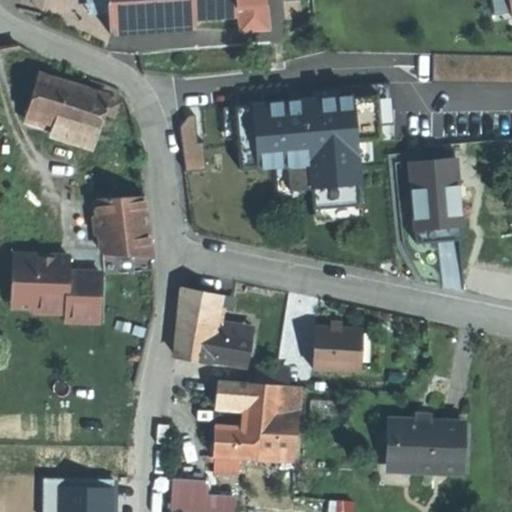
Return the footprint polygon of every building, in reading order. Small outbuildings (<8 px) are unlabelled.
[(100,0),(80,0),(81,13),(101,12),(100,0)] [(100,0),(101,12),(110,11),(111,34),(197,29),(196,19),(237,17),(237,20),(240,20),(242,20),(241,7),(266,5),(267,5),(266,0),(100,0)] [(242,20),(240,20),(242,30),(269,28),(266,5),(241,7),(242,20)] [(511,48),(428,48),(429,76),(511,75),(511,48)] [(93,147),(105,113),(110,96),(74,85),(39,74),(23,125),(93,147)] [(382,124),(380,76),(234,84),(237,152),(288,150),(289,175),(314,173),(315,192),(363,189),(360,125),(382,124)] [(110,96),(105,113),(117,117),(122,104),(115,102),(117,98),(110,96)] [(424,162),(422,137),(410,138),(412,163),(424,162)] [(457,159),(424,162),(412,163),(418,243),(464,240),(457,159)] [(152,257),(144,197),(98,199),(104,253),(152,257)] [(47,307),(47,313),(67,313),(66,321),(98,322),(100,275),(69,274),(69,258),(56,257),(51,262),(42,262),(42,256),(15,256),(13,293),(34,294),(47,307)] [(176,361),(208,366),(209,360),(208,360),(213,330),(215,331),(216,322),(219,308),(221,296),(184,289),(182,315),(180,324),(176,361)] [(47,307),(34,294),(34,312),(47,313),(47,307)] [(233,298),(221,296),(219,308),(231,310),(233,298)] [(215,331),(251,337),(252,329),(216,322),(215,331)] [(356,331),(340,329),(329,329),(317,328),(315,369),(354,372),(356,331)] [(208,360),(209,360),(246,366),(251,337),(215,331),(213,330),(208,360)] [(274,374),(258,373),(258,385),(274,385),(274,374)] [(244,408),(247,385),(218,383),(216,407),(244,408)] [(280,387),(247,385),(244,408),(242,429),(276,431),(280,387)] [(299,388),(280,387),(276,431),(242,429),(215,427),(214,445),(213,458),(215,458),(240,459),(291,462),(296,415),(299,389),(299,388)] [(306,389),(299,389),(296,415),(307,416),(306,389)] [(428,422),(394,420),(392,471),(461,474),(463,423),(428,422)] [(240,459),(215,458),(214,473),(239,474),(240,459)] [(120,511),(119,479),(48,480),(48,511),(120,511)] [(173,482),(170,511),(203,511),(205,498),(205,484),(200,484),(194,483),(173,482)] [(233,511),(235,499),(205,498),(203,511),(233,511)]
